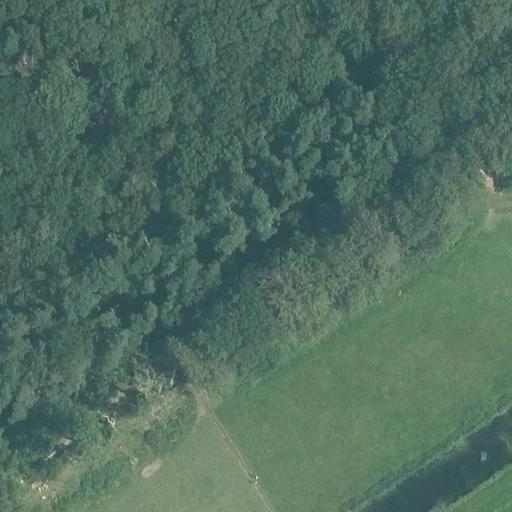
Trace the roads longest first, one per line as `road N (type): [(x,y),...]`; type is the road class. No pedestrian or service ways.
road 1 (track): [(0,494),(511,144)]
road 2 (track): [(0,141),(134,0)]
